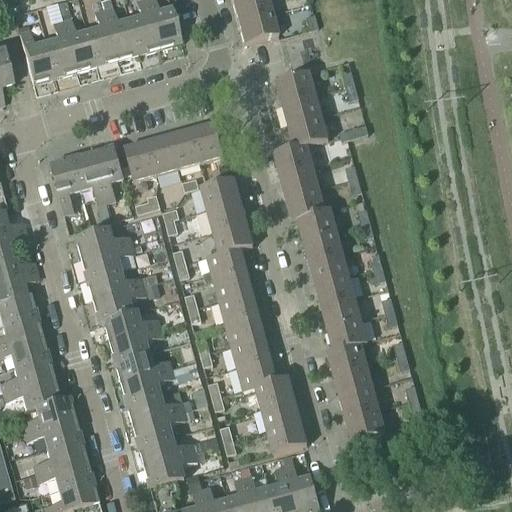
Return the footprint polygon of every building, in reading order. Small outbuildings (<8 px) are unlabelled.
[(249,0),(231,5),(238,29),(271,20),(265,0),(249,0)] [(153,1),(144,4),(158,54),(180,48),(171,14),(158,18),(153,1)] [(140,23),(128,26),(138,60),(158,54),(144,4),(135,6),(140,23)] [(56,8),(56,9),(60,21),(61,27),(70,24),(65,6),(56,8)] [(112,13),(103,15),(117,66),(138,60),(128,26),(116,30),(112,13)] [(98,35),(87,38),(96,72),(117,66),(103,15),(94,18),(98,35)] [(271,20),(238,29),(243,50),(277,41),(271,20)] [(304,23),(308,37),(317,34),(313,20),(304,23)] [(57,46),(45,49),(54,83),(76,77),(61,27),(60,21),(50,24),(57,46)] [(70,24),(61,27),(76,77),(96,72),(87,38),(75,41),(70,24)] [(54,83),(45,49),(33,53),(29,36),(18,39),(32,89),(54,83)] [(0,110),(4,110),(0,96),(0,93),(12,90),(1,50),(0,50),(0,110)] [(339,70),(345,93),(354,91),(348,67),(339,70)] [(276,87),(282,110),(316,101),(309,78),(289,83),(276,87)] [(354,91),(345,93),(349,106),(358,104),(354,91)] [(282,110),(288,131),(321,121),(316,101),(282,110)] [(288,131),(293,151),(327,141),(321,121),(288,131)] [(214,129),(191,135),(201,169),(223,163),(214,129)] [(367,140),(365,131),(338,138),(341,147),(346,146),(367,140)] [(191,135),(169,141),(178,175),(201,169),(191,135)] [(169,141),(146,148),(156,181),(178,175),(169,141)] [(273,159),(279,181),(313,172),(309,158),(330,152),(327,141),(293,151),(294,153),(273,159)] [(156,181),(146,148),(124,154),(133,188),(156,181)] [(114,151),(93,157),(107,208),(115,206),(111,189),(124,186),(114,151)] [(93,157),(71,163),(81,197),(93,194),(97,211),(106,208),(107,208),(93,157)] [(81,197),(71,163),(50,169),(64,221),(74,219),(69,201),(81,197)] [(345,173),(348,187),(357,184),(354,171),(345,173)] [(279,181),(285,204),(319,195),(313,172),(279,181)] [(212,176),(215,185),(228,181),(226,173),(212,176)] [(200,193),(206,216),(240,206),(234,184),(200,193)] [(357,184),(348,187),(352,200),(361,198),(357,184)] [(198,194),(197,190),(196,185),(182,189),(184,197),(198,194)] [(285,204),(291,226),(331,215),(330,214),(325,216),(319,195),(285,204)] [(137,221),(159,214),(156,201),(147,203),(148,208),(135,212),(137,221)] [(206,216),(213,238),(246,229),(240,206),(206,216)] [(106,208),(97,211),(96,211),(101,228),(111,225),(106,208)] [(162,219),(165,230),(174,227),(174,225),(178,224),(176,215),(162,219)] [(297,226),(303,246),(337,237),(331,215),(291,226),(291,227),(297,226)] [(357,217),(360,231),(369,228),(366,215),(357,217)] [(0,264),(14,261),(11,249),(27,244),(22,228),(6,233),(4,225),(2,219),(0,219),(0,264)] [(174,227),(165,230),(168,241),(177,239),(174,227)] [(369,228),(360,231),(364,244),(373,242),(369,228)] [(206,262),(207,263),(252,251),(246,229),(213,238),(218,259),(206,262)] [(75,243),(81,265),(132,251),(130,241),(113,246),(109,234),(75,243)] [(303,246),(309,269),(343,260),(337,237),(303,246)] [(81,265),(87,286),(121,277),(118,264),(135,260),(132,251),(81,265)] [(207,263),(213,285),(246,276),(241,255),(253,252),(252,251),(207,263)] [(173,258),(176,272),(185,269),(182,256),(173,258)] [(369,262),(373,275),(381,273),(378,259),(369,262)] [(309,269),(315,291),(349,281),(343,260),(309,269)] [(0,264),(0,287),(36,277),(33,267),(17,272),(14,261),(0,264)] [(185,269),(176,272),(180,285),(189,283),(185,269)] [(381,273),(373,275),(376,288),(385,286),(381,273)] [(213,285),(219,308),(252,298),(246,276),(213,285)] [(0,308),(25,302),(22,290),(38,286),(36,277),(0,287),(0,308)] [(93,307),(144,292),(157,289),(155,279),(124,288),(121,277),(87,286),(93,307)] [(315,291),(321,313),(355,304),(349,281),(315,291)] [(154,290),(145,293),(148,304),(157,301),(160,301),(157,289),(154,290)] [(99,328),(103,327),(137,318),(137,316),(132,317),(129,306),(147,301),(144,292),(93,307),(99,328)] [(219,308),(224,329),(258,320),(252,298),(219,308)] [(0,329),(1,331),(36,321),(30,300),(25,302),(0,308),(0,329)] [(185,302),(188,316),(197,313),(194,300),(185,302)] [(381,306),(385,319),(393,317),(390,303),(381,306)] [(321,313),(327,335),(361,326),(355,304),(321,313)] [(197,313),(188,316),(192,329),(201,327),(197,313)] [(393,317),(385,319),(388,332),(397,330),(393,317)] [(103,327),(109,348),(161,334),(158,324),(140,329),(137,318),(103,327)] [(224,329),(230,351),(264,342),(258,320),(224,329)] [(0,344),(0,354),(41,342),(36,321),(1,331),(4,343),(0,344)] [(327,358),(367,347),(361,326),(327,335),(333,356),(327,358)] [(109,348),(115,368),(149,359),(146,347),(163,342),(161,334),(109,348)] [(0,364),(9,361),(13,374),(47,364),(41,342),(0,354),(0,364)] [(230,351),(236,373),(270,364),(264,342),(230,351)] [(196,346),(200,360),(209,357),(205,344),(196,346)] [(327,358),(333,380),(367,371),(361,351),(367,349),(367,347),(327,358)] [(393,350),(396,363),(405,361),(402,347),(393,350)] [(209,357),(200,360),(204,373),(212,371),(209,357)] [(115,368),(121,389),(171,375),(169,366),(152,371),(149,359),(115,368)] [(405,361),(396,363),(400,377),(409,374),(405,361)] [(0,389),(0,392),(2,399),(53,385),(47,364),(13,374),(16,385),(0,389)] [(236,373),(242,395),(288,383),(288,382),(276,386),(270,364),(236,373)] [(196,368),(183,372),(187,384),(200,380),(196,368)] [(333,380),(339,403),(373,394),(367,371),(333,380)] [(121,389),(127,410),(160,401),(157,389),(174,384),(171,375),(121,389)] [(255,394),(260,414),(294,405),(288,383),(242,395),(243,397),(255,394)] [(21,403),(24,415),(59,405),(53,385),(2,399),(4,408),(21,403)] [(208,390),(212,403),(221,401),(217,388),(208,390)] [(405,394),(409,407),(418,405),(414,391),(405,394)] [(203,394),(192,396),(197,414),(198,413),(208,411),(204,393),(203,394)] [(339,403),(345,425),(379,415),(373,394),(339,403)] [(168,400),(171,410),(182,407),(179,397),(168,400)] [(127,410),(132,431),(183,417),(180,408),(164,412),(160,401),(127,410)] [(221,401),(212,403),(215,417),(224,415),(221,401)] [(21,429),(23,438),(74,424),(68,403),(59,405),(24,415),(25,416),(34,413),(37,424),(21,429)] [(180,408),(183,417),(191,414),(189,405),(180,408)] [(260,414),(267,436),(300,427),(294,405),(260,414)] [(418,405),(409,407),(412,421),(421,418),(418,405)] [(379,415),(345,425),(351,448),(385,438),(379,415)] [(132,431),(138,452),(172,442),(169,431),(185,426),(183,417),(132,431)] [(5,457),(7,457),(13,455),(12,451),(29,447),(32,459),(46,455),(80,445),(74,424),(23,438),(11,442),(3,444),(2,444),(5,457)] [(300,427),(267,436),(273,460),(307,450),(300,427)] [(220,434),(224,448),(232,445),(229,432),(220,434)] [(3,444),(11,442),(9,434),(0,436),(0,438),(2,444),(3,444)] [(138,452),(144,472),(194,458),(208,454),(206,445),(175,454),(172,442),(138,452)] [(24,473),(27,483),(86,466),(80,445),(46,455),(49,466),(24,473)] [(232,445),(224,448),(227,461),(236,459),(232,445)] [(0,508),(14,505),(0,455),(0,508)] [(144,472),(150,494),(177,486),(184,485),(180,472),(197,467),(194,458),(144,472)] [(236,459),(227,461),(230,471),(239,469),(236,459)] [(55,484),(58,497),(92,488),(86,466),(27,483),(29,492),(55,484)] [(293,470),(285,472),(295,511),(318,511),(311,483),(298,486),(293,470)] [(252,481),(249,472),(240,474),(242,484),(250,511),(273,511),(268,495),(256,498),(252,481)] [(280,491),(268,495),(273,511),(295,511),(285,472),(275,475),(280,491)] [(196,511),(206,511),(202,495),(199,486),(198,480),(188,483),(196,511)] [(238,503),(226,506),(228,511),(250,511),(242,484),(234,486),(238,503)] [(177,486),(150,494),(154,511),(174,511),(171,499),(180,497),(177,486)] [(87,511),(98,509),(92,488),(58,497),(61,508),(46,511),(87,511)] [(215,510),(210,493),(202,495),(206,511),(228,511),(226,506),(215,510)]
